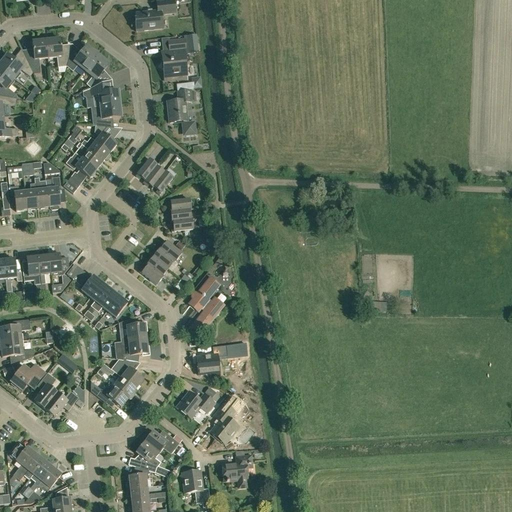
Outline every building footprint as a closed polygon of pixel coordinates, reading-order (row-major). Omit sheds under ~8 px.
[(137,32),(163,29),(162,15),(175,14),(174,1),(156,3),(157,12),(136,14),(137,32)] [(170,56),(162,57),(164,78),(186,76),(184,55),(198,54),(196,36),(186,37),(183,37),(184,40),(169,42),(170,56)] [(47,41),(48,59),(58,57),(58,68),(67,67),(71,51),(62,52),(61,47),(61,39),(47,41)] [(39,60),(48,59),(47,41),(33,42),(33,50),(34,56),(25,57),(31,68),(40,67),(39,60)] [(78,65),(85,71),(98,56),(87,47),(82,53),(79,58),(71,51),(67,67),(73,72),(78,65)] [(0,64),(0,67),(14,79),(15,78),(17,79),(20,75),(18,74),(21,70),(30,77),(33,73),(31,68),(25,57),(19,65),(13,60),(12,59),(7,55),(0,64)] [(98,56),(85,71),(93,77),(86,85),(91,89),(92,89),(105,83),(98,78),(104,70),(109,65),(98,56)] [(12,81),(14,79),(0,67),(0,85),(1,87),(0,88),(0,96),(12,98),(16,99),(17,96),(15,94),(7,88),(9,85),(11,86),(13,83),(12,81)] [(109,92),(108,82),(92,89),(83,93),(83,97),(88,100),(92,100),(93,107),(119,104),(118,91),(109,92)] [(30,94),(35,98),(40,92),(35,87),(30,94)] [(191,93),(190,92),(178,93),(179,102),(167,103),(170,124),(182,122),(183,134),(186,136),(193,135),(195,133),(194,123),(187,124),(187,122),(185,103),(192,102),(196,101),(195,92),(191,93)] [(12,98),(0,96),(1,104),(15,107),(16,99),(12,98)] [(96,127),(106,128),(105,119),(112,118),(121,117),(119,104),(93,107),(94,108),(101,107),(102,116),(95,116),(96,123),(91,124),(92,127),(96,127)] [(4,130),(2,117),(0,117),(0,138),(18,136),(17,129),(4,130)] [(102,133),(106,128),(96,127),(95,135),(98,138),(95,142),(110,153),(117,145),(102,133)] [(74,145),(77,141),(76,140),(71,136),(67,140),(74,145)] [(110,153),(95,142),(90,138),(86,142),(84,140),(81,144),(82,145),(85,147),(103,162),(110,153)] [(82,158),(96,170),(103,162),(85,147),(82,145),(81,144),(80,143),(77,147),(79,149),(75,153),(82,158)] [(82,158),(75,153),(71,158),(71,157),(66,163),(73,169),(75,168),(79,171),(76,174),(83,180),(86,176),(89,179),(96,170),(82,158)] [(143,183),(157,166),(149,160),(136,176),(139,179),(140,177),(144,180),(143,183)] [(33,170),(33,164),(22,165),(22,167),(23,179),(24,179),(24,177),(34,176),(33,170)] [(45,176),(60,174),(60,172),(59,172),(50,164),(44,165),(45,176)] [(163,173),(156,167),(157,166),(143,183),(147,186),(148,185),(152,188),(164,172),(163,173)] [(23,179),(22,167),(7,169),(8,175),(9,188),(10,196),(14,196),(16,212),(27,211),(25,192),(19,193),(18,187),(10,188),(10,185),(12,185),(11,174),(18,174),(19,179),(23,179)] [(160,195),(173,178),(164,172),(152,188),(153,187),(157,190),(156,192),(160,195)] [(80,185),(84,180),(83,180),(76,174),(74,173),(71,177),(80,185)] [(77,189),(80,185),(71,177),(67,181),(77,189)] [(39,182),(38,178),(34,179),(34,184),(35,184),(38,209),(49,208),(46,189),(45,181),(39,182)] [(52,189),(46,189),(49,208),(50,208),(50,210),(51,211),(57,211),(58,209),(58,207),(60,207),(58,190),(60,190),(59,178),(51,179),(52,189)] [(73,194),(77,189),(67,181),(63,186),(73,194)] [(27,211),(38,209),(35,184),(34,184),(30,185),(31,191),(25,192),(27,211)] [(4,217),(10,217),(9,210),(10,210),(8,199),(2,200),(4,217)] [(190,210),(189,200),(169,202),(169,207),(171,207),(172,212),(169,212),(169,213),(190,210)] [(190,220),(189,210),(190,210),(169,213),(169,217),(171,217),(172,222),(192,220),(190,220)] [(193,230),(192,220),(172,222),(173,222),(173,227),(171,228),(172,232),(193,230)] [(181,254),(165,241),(162,245),(164,246),(160,250),(158,248),(175,262),(181,254)] [(185,246),(180,242),(176,246),(182,250),(185,246)] [(175,262),(158,248),(155,252),(156,254),(153,257),(168,269),(174,261),(175,262)] [(57,277),(61,277),(63,277),(64,275),(69,269),(68,259),(60,259),(59,255),(55,255),(55,253),(48,254),(48,256),(49,256),(50,275),(50,278),(57,278),(57,277)] [(40,276),(38,257),(35,257),(35,256),(34,255),(30,255),(28,257),(29,258),(27,258),(28,272),(23,272),(24,278),(24,283),(34,282),(34,286),(40,286),(39,276),(40,276)] [(49,256),(48,256),(38,257),(40,276),(39,276),(40,286),(45,285),(45,275),(50,275),(49,256)] [(168,269),(153,257),(150,261),(148,260),(145,264),(163,277),(162,277),(168,269)] [(5,280),(7,293),(7,299),(12,298),(12,293),(10,279),(16,278),(17,282),(18,283),(22,282),(21,273),(16,274),(14,260),(3,261),(5,280)] [(71,279),(79,268),(74,264),(66,275),(71,279)] [(163,277),(145,264),(148,266),(144,270),(143,269),(140,273),(156,286),(163,277)] [(75,283),(84,272),(79,268),(71,279),(75,283)] [(80,286),(89,275),(84,272),(75,283),(80,286)] [(90,298),(101,283),(93,277),(81,291),(90,298)] [(209,296),(218,286),(210,280),(198,294),(197,294),(196,294),(194,294),(194,295),(193,296),(193,297),(193,299),(194,300),(190,304),(203,314),(193,328),(200,334),(222,307),(213,300),(211,302),(209,300),(211,298),(209,296)] [(94,310),(110,290),(101,283),(90,298),(95,302),(90,307),(94,310)] [(63,291),(68,284),(67,284),(56,285),(52,286),(51,286),(52,294),(61,293),(63,291)] [(107,311),(118,297),(110,290),(94,310),(98,313),(102,308),(107,311)] [(63,294),(60,297),(66,302),(69,298),(63,294)] [(116,318),(127,304),(118,297),(107,311),(116,318)] [(136,326),(133,319),(119,324),(119,330),(127,329),(128,337),(120,338),(121,343),(146,340),(144,326),(136,326)] [(0,336),(1,344),(21,341),(20,332),(30,330),(29,320),(7,323),(8,329),(0,329),(0,336)] [(123,361),(124,361),(138,364),(139,355),(147,354),(146,340),(121,343),(117,344),(117,347),(121,347),(122,356),(123,361)] [(22,351),(21,341),(1,344),(2,357),(10,357),(11,365),(34,357),(33,350),(22,351)] [(219,375),(217,359),(227,358),(226,347),(213,348),(214,355),(196,357),(198,376),(207,375),(207,377),(219,375)] [(57,363),(62,367),(68,360),(63,356),(57,363)] [(143,380),(133,372),(140,364),(138,364),(124,361),(122,364),(125,366),(117,376),(121,379),(135,390),(143,380)] [(104,365),(101,369),(110,375),(112,373),(113,372),(111,370),(104,365)] [(32,374),(23,367),(11,382),(22,391),(30,380),(36,384),(44,373),(37,367),(32,374)] [(12,369),(2,372),(4,379),(14,376),(12,369)] [(44,409),(57,394),(50,388),(56,381),(47,374),(37,387),(42,391),(37,396),(38,397),(35,402),(44,409)] [(132,399),(134,396),(134,394),(133,393),(135,390),(121,379),(114,388),(128,399),(128,398),(130,399),(132,399)] [(113,388),(109,384),(102,393),(100,391),(99,393),(95,390),(92,393),(105,404),(109,399),(121,408),(128,399),(114,388),(113,388)] [(212,398),(216,393),(209,388),(205,392),(212,398)] [(68,412),(78,398),(70,392),(64,399),(57,394),(44,409),(54,417),(57,412),(58,413),(62,407),(68,412)] [(199,401),(190,393),(177,409),(190,420),(199,408),(206,414),(214,404),(204,395),(199,401)] [(225,445),(238,428),(229,421),(236,413),(234,411),(240,404),(230,396),(214,417),(220,422),(210,433),(225,445)] [(81,408),(84,404),(78,400),(75,404),(81,408)] [(164,442),(153,433),(144,443),(158,454),(163,449),(170,455),(179,445),(169,436),(164,442)] [(158,454),(144,443),(136,453),(144,459),(141,463),(139,469),(148,472),(154,474),(155,471),(156,469),(160,463),(154,459),(158,454)] [(13,476),(13,477),(9,481),(12,484),(16,479),(36,454),(27,447),(25,450),(19,445),(10,456),(16,461),(22,466),(21,467),(13,476)] [(245,457),(244,451),(235,452),(236,458),(235,458),(236,465),(222,467),(223,482),(238,481),(239,489),(247,488),(246,480),(248,480),(246,465),(252,464),(251,457),(245,457)] [(28,481),(33,475),(44,461),(36,454),(16,479),(20,482),(23,477),(28,481)] [(31,496),(33,493),(33,492),(53,468),(44,461),(33,475),(38,479),(30,490),(31,491),(28,494),(31,496)] [(50,489),(61,475),(53,468),(33,492),(33,493),(37,495),(41,490),(42,491),(46,486),(50,489)] [(139,469),(134,468),(133,473),(133,477),(129,478),(129,484),(126,485),(126,490),(146,488),(145,480),(148,480),(147,475),(148,472),(139,469)] [(201,491),(198,472),(183,474),(186,494),(194,493),(196,505),(210,503),(208,490),(201,491)] [(147,495),(146,488),(126,490),(127,496),(131,495),(132,501),(156,498),(156,499),(158,499),(157,494),(147,495)] [(40,509),(40,511),(51,511),(71,510),(70,499),(66,499),(65,494),(55,495),(56,500),(52,501),(53,507),(40,509)] [(150,504),(153,503),(156,503),(156,499),(156,498),(132,501),(132,508),(128,508),(128,511),(142,511),(149,511),(148,504),(150,504)]
